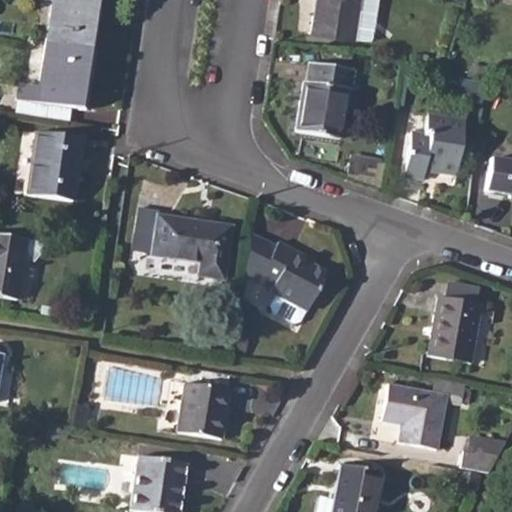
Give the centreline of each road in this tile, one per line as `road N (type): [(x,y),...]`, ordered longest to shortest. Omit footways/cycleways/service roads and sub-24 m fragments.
road 1 (residential): [(399,232),(246,511)]
road 2 (residential): [(174,0),(159,130),(227,155)]
road 3 (residential): [(227,155),(265,181),(399,232)]
road 4 (residential): [(227,155),(247,0)]
